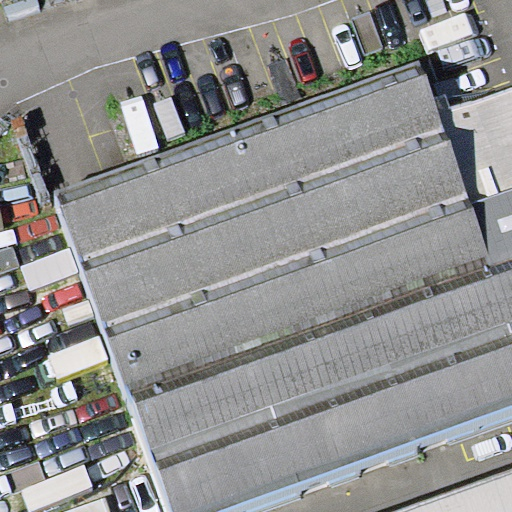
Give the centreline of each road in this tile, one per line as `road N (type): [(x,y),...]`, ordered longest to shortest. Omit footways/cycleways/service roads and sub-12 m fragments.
road 1 (residential): [(184,0),(41,62),(0,89)]
road 2 (unclassified): [(346,511),(511,451)]
